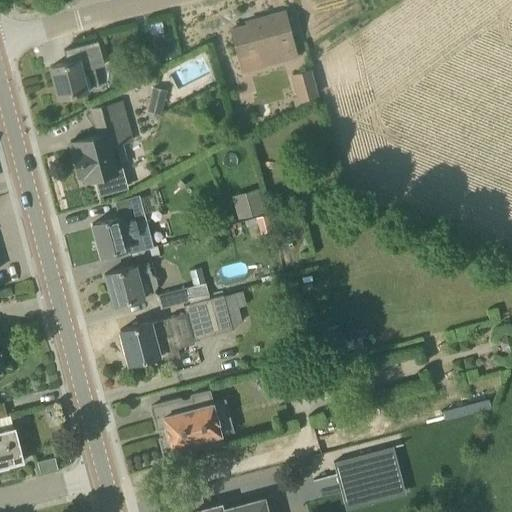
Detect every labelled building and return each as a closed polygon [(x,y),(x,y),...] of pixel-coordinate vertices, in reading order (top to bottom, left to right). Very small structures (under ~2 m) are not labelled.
[(297,56),(285,11),(264,17),(265,22),(259,23),(258,19),(246,22),(247,25),(231,30),(238,57),(242,71),(297,56)] [(58,98),(86,90),(99,87),(94,68),(104,65),(97,41),(74,47),(78,59),(50,67),(58,98)] [(174,42),(159,46),(163,60),(178,56),(174,42)] [(297,99),(318,93),(310,67),(290,72),(297,99)] [(167,90),(153,87),(146,114),(160,117),(167,90)] [(117,170),(110,146),(133,140),(123,100),(92,108),(93,110),(86,115),(98,132),(99,135),(70,143),(79,175),(82,174),(83,180),(95,177),(100,193),(127,186),(123,169),(117,170)] [(232,194),(237,217),(263,211),(258,188),(232,194)] [(146,217),(145,218),(139,195),(115,201),(119,217),(92,224),(96,239),(94,239),(98,251),(99,250),(100,255),(128,247),(141,244),(140,241),(152,238),(146,217)] [(261,235),(273,231),(268,214),(256,218),(261,235)] [(151,274),(148,263),(134,266),(105,274),(113,304),(143,296),(142,296),(152,293),(158,285),(155,276),(151,274)] [(161,308),(189,301),(186,287),(157,295),(161,308)] [(242,321),(235,293),(223,296),(223,294),(183,304),(185,312),(167,317),(167,318),(149,322),(120,330),(129,364),(158,356),(157,352),(175,348),(194,343),(193,339),(232,329),(239,322),(242,321)] [(296,332),(283,335),(286,349),(299,346),(296,332)] [(159,438),(165,460),(195,452),(194,449),(204,446),(205,449),(224,444),(210,391),(191,396),(191,398),(181,400),(181,398),(151,406),(157,429),(162,428),(162,429),(166,428),(167,434),(164,435),(164,437),(159,438)] [(6,416),(3,402),(0,402),(0,467),(24,461),(15,426),(13,427),(10,415),(6,416)] [(55,457),(37,461),(39,472),(58,467),(55,457)] [(264,511),(262,500),(220,511),(219,506),(195,511),(264,511)]
